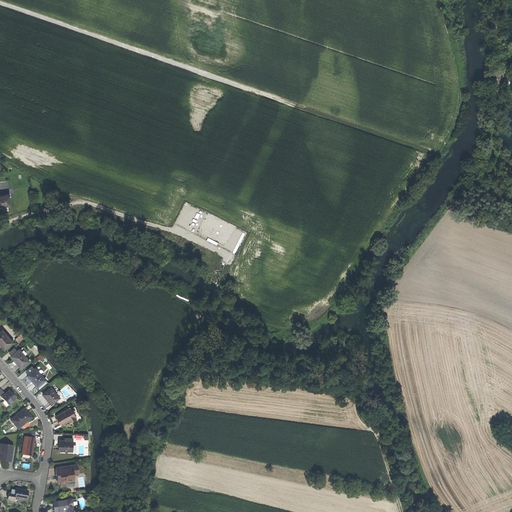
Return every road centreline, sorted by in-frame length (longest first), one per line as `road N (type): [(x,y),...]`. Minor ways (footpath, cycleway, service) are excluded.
road 1 (track): [(425,146),(0,3)]
road 2 (residential): [(42,479),(45,420),(0,362)]
